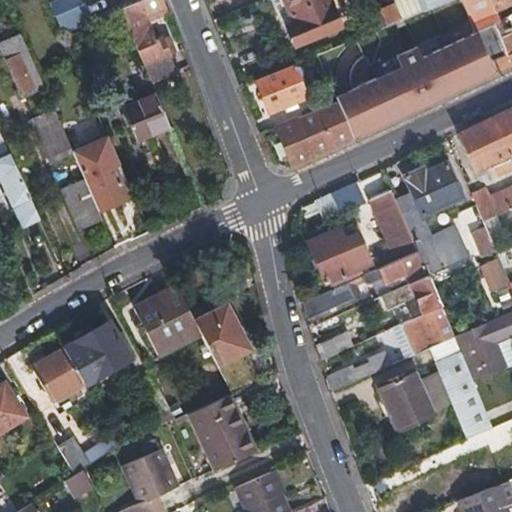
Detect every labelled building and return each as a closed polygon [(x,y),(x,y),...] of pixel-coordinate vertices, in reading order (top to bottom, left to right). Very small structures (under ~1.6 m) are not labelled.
[(170,11),(165,0),(137,0),(118,8),(120,12),(141,63),(164,53),(158,38),(152,41),(145,22),(150,19),(146,11),(161,5),(164,13),(170,11)] [(339,25),(328,0),(282,0),(291,21),(286,24),(294,45),(339,25)] [(402,17),(395,0),(390,0),(377,5),(384,24),(402,17)] [(421,9),(416,0),(395,0),(402,17),(421,9)] [(416,0),(421,9),(443,0),(416,0)] [(491,21),(494,30),(500,27),(498,22),(492,8),(511,0),(458,0),(470,30),(491,21)] [(150,19),(164,13),(161,5),(146,11),(150,19)] [(334,99),(351,137),(402,114),(450,91),(485,75),(493,72),(489,62),(503,55),(497,37),(494,30),(491,21),(470,30),(417,54),(412,44),(391,53),(396,64),(332,94),(334,99)] [(494,30),(497,37),(510,32),(506,24),(500,27),(494,30)] [(39,82),(14,26),(0,32),(0,52),(17,92),(39,82)] [(489,62),(493,72),(511,62),(511,38),(510,32),(497,37),(503,55),(489,62)] [(165,53),(171,51),(165,35),(158,38),(164,53),(165,53)] [(164,53),(141,63),(148,79),(171,69),(165,53),(164,53)] [(292,61),(254,78),(268,111),(306,95),(292,61)] [(332,94),(330,89),(310,98),(313,107),(334,99),(332,94)] [(132,140),(166,124),(153,91),(118,106),(132,140)] [(273,125),(289,166),(351,137),(334,99),(313,107),(273,125)] [(511,105),(456,133),(471,167),(487,161),(489,166),(506,159),(503,154),(511,150),(511,187),(488,198),(484,189),(470,195),(474,204),(481,219),(511,205),(511,105)] [(49,164),(71,154),(69,151),(51,109),(29,119),(49,164)] [(108,169),(116,164),(104,136),(69,151),(71,154),(81,179),(96,211),(122,199),(108,169)] [(20,228),(38,219),(7,152),(0,155),(0,192),(7,207),(12,209),(20,228)] [(458,196),(443,161),(423,170),(421,164),(401,174),(409,189),(420,211),(449,199),(458,196)] [(78,230),(100,221),(96,211),(81,179),(60,188),(78,230)] [(420,211),(409,189),(392,197),(415,249),(422,265),(426,262),(430,273),(466,257),(457,236),(451,220),(427,231),(420,211)] [(393,258),(415,249),(392,197),(371,208),(393,258)] [(472,208),(459,213),(476,257),(489,252),(472,208)] [(346,279),(361,273),(363,272),(373,267),(355,228),(341,235),(336,225),(326,231),(306,240),(324,279),(328,278),(331,285),(346,279)] [(464,233),(457,236),(466,257),(473,253),(464,233)] [(390,289),(426,274),(422,265),(415,249),(393,258),(373,267),(363,272),(367,281),(383,273),(390,289)] [(378,294),(390,289),(383,273),(367,281),(373,296),(378,294)] [(420,311),(439,303),(426,274),(390,289),(378,294),(384,309),(404,300),(403,298),(411,294),(420,311)] [(331,285),(300,299),(304,315),(352,293),(346,279),(331,285)] [(504,286),(495,290),(497,295),(507,291),(504,286)] [(193,320),(175,287),(134,307),(157,353),(200,333),(193,320)] [(379,311),(384,309),(378,294),(373,296),(379,311)] [(411,315),(420,311),(411,294),(403,298),(404,300),(411,315)] [(426,348),(453,336),(449,327),(439,332),(437,327),(447,323),(439,303),(420,311),(411,315),(395,322),(409,355),(426,348)] [(193,320),(200,333),(230,392),(257,380),(242,350),(246,347),(224,304),(193,320)] [(123,354),(106,321),(72,341),(90,374),(123,354)] [(505,365),(486,321),(453,336),(472,380),(505,365)] [(403,358),(409,355),(395,322),(389,325),(403,358)] [(317,357),(360,338),(354,324),(312,342),(317,357)] [(472,380),(453,336),(426,348),(436,370),(412,380),(409,372),(376,386),(394,426),(427,413),(425,411),(449,400),(464,436),(491,425),(472,380)] [(79,382),(60,347),(28,366),(48,401),(79,382)] [(329,390),(387,364),(379,349),(364,356),(366,360),(347,368),(345,364),(323,374),(329,390)] [(173,418),(147,371),(135,379),(160,424),(164,423),(173,418)] [(0,427),(21,415),(0,382),(0,427)] [(187,412),(217,470),(254,453),(226,394),(187,412)] [(76,436),(85,451),(93,446),(84,431),(76,436)] [(85,451),(92,461),(115,446),(109,434),(93,446),(85,451)] [(76,436),(58,448),(74,474),(79,470),(92,461),(85,451),(76,436)] [(161,511),(156,498),(176,489),(157,445),(118,463),(123,474),(128,472),(140,500),(134,503),(130,505),(132,511),(161,511)] [(81,471),(62,481),(72,499),(91,489),(81,471)] [(128,472),(123,474),(134,503),(140,500),(128,472)] [(285,511),(269,472),(234,489),(243,511),(285,511)] [(508,511),(499,485),(457,499),(461,511),(508,511)]
